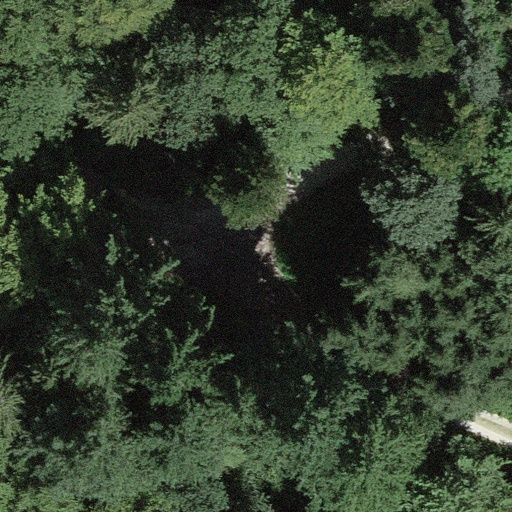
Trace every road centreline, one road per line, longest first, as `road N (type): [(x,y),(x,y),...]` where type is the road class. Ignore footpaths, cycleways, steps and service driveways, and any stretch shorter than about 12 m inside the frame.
road 1 (track): [(0,300),(170,248),(511,100)]
road 2 (track): [(511,444),(347,381),(170,248)]
road 3 (track): [(0,133),(170,248)]
